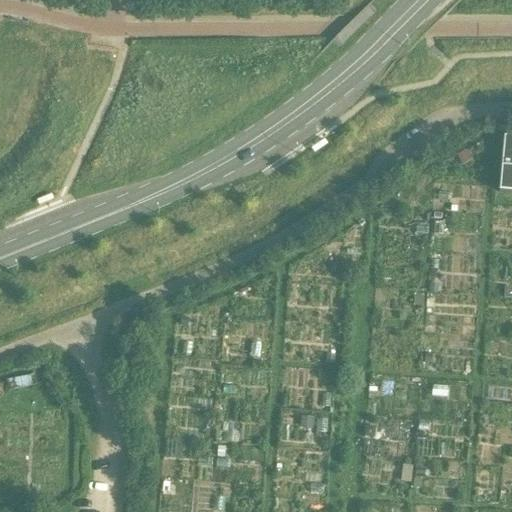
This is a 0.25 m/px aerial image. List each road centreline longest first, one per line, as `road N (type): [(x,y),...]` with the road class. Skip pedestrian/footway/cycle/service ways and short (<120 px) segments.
road 1 (unclassified): [(511,108),(449,119),(311,220),(194,282),(0,357)]
road 2 (secondary): [(0,259),(232,156),(334,83),(423,0)]
road 3 (residential): [(0,7),(101,30),(131,0)]
